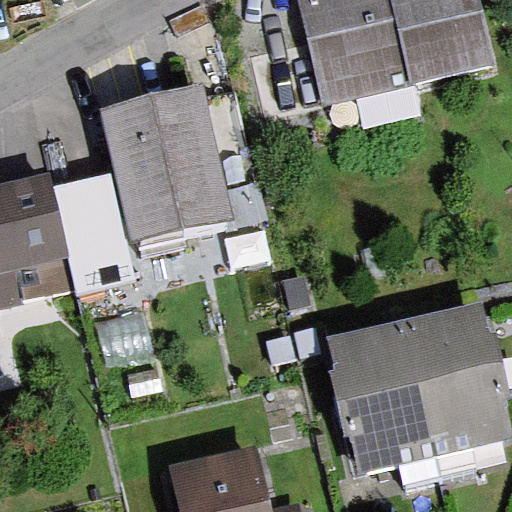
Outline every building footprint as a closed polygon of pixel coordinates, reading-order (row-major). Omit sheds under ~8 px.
[(301,0),(298,1),(323,112),(410,90),(391,0),(301,0)] [(497,68),(480,0),(391,0),(410,90),(497,68)] [(101,118),(134,251),(236,227),(205,91),(101,118)] [(0,191),(0,313),(76,293),(53,193),(50,180),(0,191)] [(111,180),(53,193),(76,293),(78,300),(136,286),(111,180)] [(485,308),(328,345),(337,379),(331,381),(347,445),(351,445),(359,480),(511,444),(511,421),(509,408),(511,406),(511,398),(499,342),(492,344),(485,308)] [(170,472),(178,511),(300,511),(299,505),(276,511),(272,511),(258,453),(170,472)]
